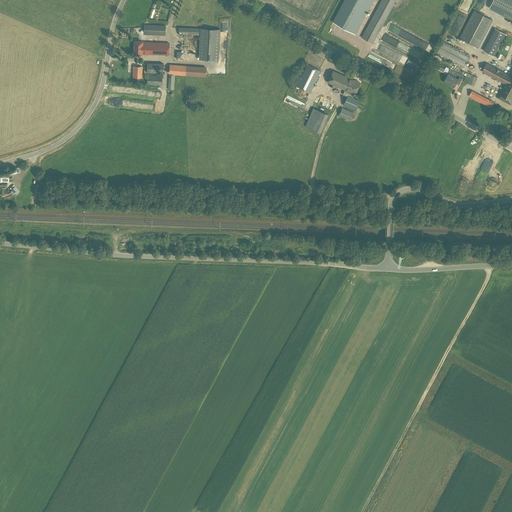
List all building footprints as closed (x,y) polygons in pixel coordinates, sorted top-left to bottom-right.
[(354,33),(372,0),(344,0),(333,22),(354,33)] [(395,0),(381,0),(361,37),(373,43),(395,0)] [(511,0),(493,0),(490,7),(511,18),(511,0)] [(478,48),(493,20),(474,10),(459,38),(478,48)] [(388,18),(383,28),(386,29),(392,20),(388,18)] [(144,34),(165,35),(166,25),(144,25),(144,34)] [(220,29),(200,28),(199,60),(219,60),(220,29)] [(483,50),(487,52),(494,56),(506,34),(495,28),(483,50)] [(134,54),(142,54),(169,55),(169,43),(142,42),(143,41),(134,41),(134,54)] [(437,52),(438,52),(465,66),(471,55),(443,41),(437,52)] [(163,73),(164,64),(147,63),(147,72),(163,73)] [(482,72),(505,84),(502,89),(501,89),(497,97),(511,104),(511,102),(511,70),(510,75),(487,63),(482,72)] [(175,75),(185,76),(186,65),(170,64),(168,89),(174,90),(175,75)] [(296,86),(310,93),(321,71),(307,64),(296,86)] [(206,67),(186,65),(185,76),(205,77),(206,67)] [(142,78),(142,67),(133,66),(132,77),(142,78)] [(333,71),(328,83),(344,90),(343,95),(347,96),(343,105),(355,110),(359,100),(353,97),(354,94),(360,82),(333,71)] [(478,77),(467,73),(464,81),(474,86),(478,77)] [(156,75),(147,75),(147,85),(162,85),(162,77),(162,74),(156,74),(156,75)] [(459,85),(462,79),(459,77),(458,79),(449,74),(444,82),(454,87),(456,83),(459,85)] [(494,101),(473,90),(469,96),(491,107),(494,101)] [(314,97),(312,101),(327,108),(329,104),(314,97)] [(318,126),(322,109),(311,107),(310,111),(315,112),(313,124),(318,126)] [(353,113),(342,107),(339,115),(350,120),(353,113)] [(16,194),(20,191),(15,186),(11,189),(12,190),(10,192),(13,195),(15,193),(16,194)]
